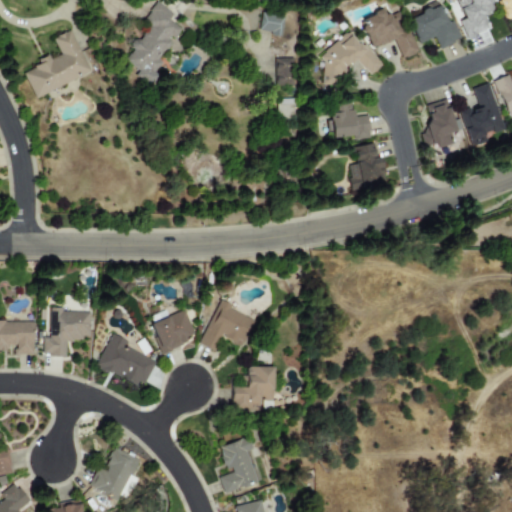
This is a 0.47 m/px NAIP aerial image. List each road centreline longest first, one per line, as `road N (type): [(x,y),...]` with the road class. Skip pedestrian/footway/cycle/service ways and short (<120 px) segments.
road 1 (tertiary): [(22,245),(275,238),(394,216),(511,175)]
road 2 (residential): [(511,44),(388,90),(416,209)]
road 3 (residential): [(200,511),(173,463),(129,420),(71,392),(0,384)]
road 4 (residential): [(0,108),(19,164),(22,245)]
